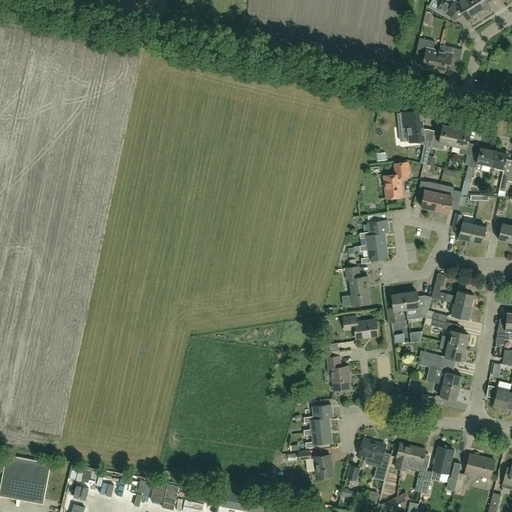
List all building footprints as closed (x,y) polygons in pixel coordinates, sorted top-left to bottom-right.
[(441,0),(437,9),(449,16),(456,20),(464,16),(467,21),(473,17),(472,16),(477,13),(469,0),(460,0),(461,0),(460,0),(453,0),(441,0)] [(484,0),(469,0),(477,13),(482,9),(483,11),(489,7),(484,0)] [(434,70),(438,52),(432,50),(434,42),(419,38),(416,52),(424,54),(421,67),(434,70)] [(451,54),(438,52),(434,70),(447,73),(449,61),(458,63),(461,50),(452,48),(451,54)] [(410,141),(412,140),(413,144),(418,143),(430,145),(433,131),(422,128),(420,111),(402,113),(404,127),(408,127),(410,141)] [(453,144),(456,129),(442,126),(440,136),(433,135),(434,131),(433,131),(430,145),(430,146),(443,149),(444,143),(453,144)] [(469,132),(456,129),(453,144),(461,146),(459,153),(470,155),(471,152),(473,144),(467,142),(469,132)] [(489,166),(492,150),(487,149),(487,147),(480,145),(479,147),(478,153),(474,167),(468,165),(464,181),(461,191),(461,195),(467,195),(469,189),(474,168),(481,170),(481,168),(482,164),(489,166)] [(503,171),(507,153),(507,151),(500,149),(499,151),(492,150),(489,166),(496,167),(496,169),(503,171)] [(395,174),(383,176),(386,199),(402,197),(400,177),(408,177),(406,162),(394,163),(395,174)] [(506,188),(508,176),(502,175),(497,196),(502,196),(504,196),(506,188)] [(434,210),(438,193),(430,191),(431,185),(420,182),(417,194),(423,195),(421,207),(434,210)] [(448,213),(451,201),(457,203),(460,191),(448,188),(446,194),(438,193),(434,210),(448,213)] [(462,214),(455,213),(451,228),(458,230),(462,214)] [(367,222),(369,232),(359,233),(360,238),(366,237),(384,235),(384,233),(388,232),(386,219),(367,222)] [(470,240),(473,224),(461,221),(458,238),(470,240)] [(510,242),(511,232),(511,225),(501,223),(498,240),(510,242)] [(486,227),(473,224),(470,240),(482,243),(486,227)] [(386,248),(384,235),(366,237),(367,245),(359,246),(354,247),(355,250),(359,249),(360,251),(367,250),(386,248)] [(387,258),(386,248),(367,250),(368,257),(361,258),(361,264),(369,262),(369,260),(387,258)] [(345,268),(347,279),(349,279),(351,295),(349,296),(350,304),(369,302),(367,286),(369,285),(367,276),(359,277),(358,266),(345,268)] [(457,290),(456,296),(439,291),(441,286),(443,286),(446,275),(437,273),(431,297),(437,299),(437,298),(444,300),(444,301),(471,307),(474,294),(457,290)] [(416,291),(404,293),(406,309),(412,308),(413,313),(415,313),(415,315),(416,315),(417,316),(418,316),(420,316),(421,315),(422,314),(423,313),(423,312),(427,311),(428,310),(429,305),(419,306),(416,291)] [(406,309),(404,293),(391,295),(393,308),(393,311),(394,311),(406,309)] [(467,319),(471,307),(444,301),(454,303),(451,315),(467,319)] [(395,323),(395,316),(394,311),(393,311),(393,308),(386,309),(388,323),(395,323)] [(433,312),(434,311),(428,310),(427,311),(426,317),(437,320),(445,322),(447,315),(433,312)] [(511,331),(511,312),(506,312),(506,315),(504,315),(504,319),(499,318),(495,343),(503,344),(504,340),(509,340),(510,331),(511,331)] [(378,335),(376,320),(355,322),(355,316),(342,318),(344,330),(353,328),(355,338),(378,335)] [(448,330),(450,323),(445,322),(437,320),(436,327),(448,330)] [(468,334),(459,332),(451,330),(449,337),(442,335),(440,341),(465,347),(468,334)] [(461,361),(465,347),(440,341),(439,346),(440,348),(446,350),(444,357),(461,361)] [(420,351),(419,357),(440,362),(442,356),(420,351)] [(326,357),(328,371),(330,371),(333,390),(350,387),(347,366),(341,366),(339,356),(326,357)] [(462,376),(452,373),(441,370),(443,363),(440,362),(419,357),(417,363),(435,368),(432,382),(442,384),(458,388),(462,376)] [(456,400),(458,388),(442,384),(439,396),(456,400)] [(505,408),(509,392),(496,389),(492,405),(505,408)] [(434,397),(421,393),(420,399),(433,403),(434,397)] [(312,407),(313,416),(303,417),(304,422),(310,422),(329,419),(328,417),(332,417),(331,404),(312,407)] [(330,431),(329,419),(310,422),(311,429),(303,430),(304,435),(311,434),(330,431)] [(332,442),(330,431),(311,434),(312,442),(305,443),(305,448),(314,446),(314,445),(332,442)] [(390,455),(383,453),(385,446),(363,440),(359,454),(365,456),(364,462),(365,464),(386,470),(390,455)] [(430,455),(424,453),(425,449),(400,443),(396,457),(397,458),(395,467),(405,470),(406,468),(419,471),(415,486),(422,488),(421,492),(422,488),(426,470),(430,455)] [(448,474),(454,450),(438,446),(432,471),(426,470),(422,488),(421,492),(427,493),(431,479),(440,481),(442,472),(448,474)] [(297,451),(298,460),(311,459),(310,450),(297,451)] [(464,472),(490,478),(494,460),(469,453),(464,472)] [(7,454),(0,491),(0,495),(43,504),(51,463),(7,454)] [(313,456),(316,477),(332,475),(329,454),(313,456)] [(451,475),(458,476),(459,472),(461,463),(454,461),(451,475)] [(511,464),(510,467),(506,466),(502,485),(511,487),(511,464)] [(360,468),(350,465),(346,478),(356,481),(360,468)] [(458,476),(454,490),(462,492),(467,475),(459,472),(458,476)] [(409,498),(406,492),(386,502),(390,508),(409,498)] [(495,511),(500,495),(494,493),(488,511),(495,511)]
